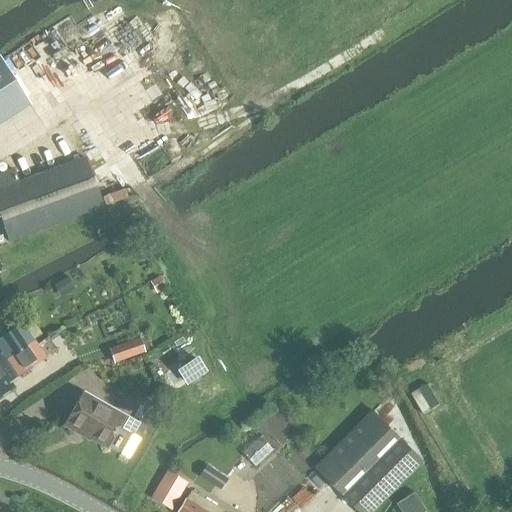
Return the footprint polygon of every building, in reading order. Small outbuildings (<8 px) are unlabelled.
[(31,98),(54,84),(35,55),(26,60),(18,47),(4,56),(31,98)] [(0,123),(26,107),(0,66),(0,123)] [(0,217),(9,242),(101,208),(83,159),(17,184),(12,171),(0,174),(0,217)] [(0,363),(32,341),(21,324),(0,338),(0,351),(1,353),(0,354),(0,363)] [(106,349),(112,364),(142,353),(137,338),(106,349)] [(32,341),(0,363),(0,394),(10,387),(1,373),(10,366),(17,377),(44,358),(32,341)] [(109,449),(118,432),(125,419),(83,396),(67,426),(109,449)] [(317,467),(362,511),(374,511),(425,462),(374,411),(317,467)] [(203,466),(197,475),(220,489),(226,480),(203,466)] [(170,510),(186,484),(166,473),(151,499),(170,510)] [(224,511),(190,492),(178,511),(224,511)] [(398,506),(402,511),(428,511),(429,511),(417,493),(398,506)]
